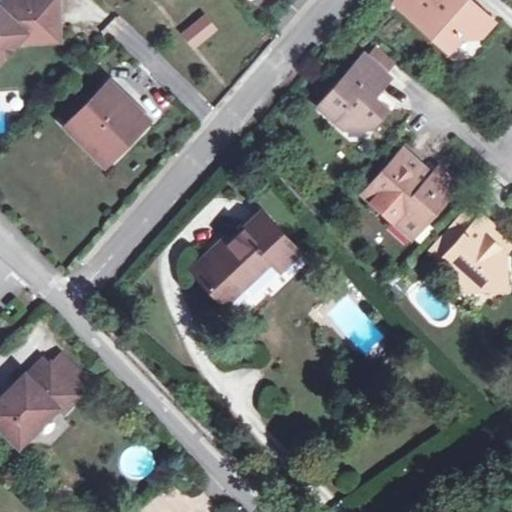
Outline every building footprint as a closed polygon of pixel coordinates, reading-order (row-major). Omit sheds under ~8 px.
[(0,0),(0,53),(14,38),(23,38),(23,21),(57,19),(55,0),(0,0)] [(403,12),(413,0),(391,0),(390,1),(403,12)] [(413,0),(403,12),(444,47),(454,35),(477,34),(489,20),(465,0),(413,0)] [(183,33),(192,43),(211,27),(202,16),(183,33)] [(23,21),(23,38),(57,36),(57,19),(23,21)] [(372,41),(359,55),(382,76),(395,61),(372,41)] [(384,77),(382,76),(359,55),(315,107),(340,130),(365,128),(381,109),(367,97),(384,77)] [(132,130),(128,126),(142,112),(109,80),(88,101),(68,121),(66,123),(104,160),(109,155),(119,144),(132,130)] [(68,121),(88,101),(84,96),(64,117),(68,121)] [(142,112),(128,126),(132,130),(146,116),(142,112)] [(122,148),(119,144),(109,155),(112,158),(122,148)] [(410,237),(425,220),(455,186),(435,169),(430,174),(418,187),(409,179),(420,166),(401,149),(362,194),(398,226),(410,237)] [(418,187),(430,174),(420,166),(409,179),(418,187)] [(442,253),(476,216),(464,205),(421,252),(433,263),(442,253)] [(215,257),(209,251),(189,268),(222,305),(271,261),(278,269),(298,251),(262,213),(229,244),(215,257)] [(478,213),(476,216),(442,253),(456,266),(458,288),(489,286),(503,269),(502,249),(505,245),(494,236),(492,238),(485,231),(491,225),(478,213)] [(215,257),(229,244),(223,238),(209,251),(215,257)] [(26,372),(0,397),(0,422),(20,441),(57,405),(63,410),(82,390),(51,360),(32,378),(26,372)]
